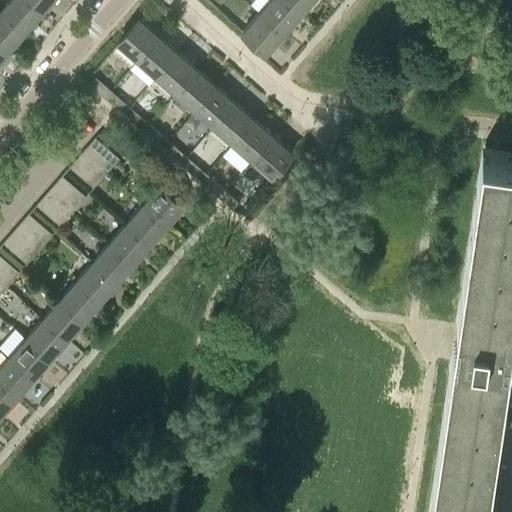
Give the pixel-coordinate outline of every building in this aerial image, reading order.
[(29,0),(8,0),(1,9),(25,30),(42,11),(29,0)] [(29,0),(42,11),(51,0),(29,0)] [(285,0),(267,0),(259,10),(283,32),(300,13),(285,0)] [(285,0),(300,13),(311,0),(285,0)] [(1,9),(0,9),(0,41),(9,49),(25,30),(1,9)] [(242,30),(241,30),(266,51),(283,32),(259,10),(242,30)] [(137,59),(158,34),(138,17),(117,41),(137,59)] [(177,51),(158,34),(137,59),(156,75),(177,51)] [(0,41),(0,58),(9,49),(0,41)] [(196,68),(177,51),(156,75),(175,92),(196,68)] [(215,84),(196,68),(175,92),(194,109),(215,84)] [(95,76),(89,83),(89,84),(104,96),(110,89),(95,76)] [(234,101),(215,84),(194,109),(213,125),(234,101)] [(110,89),(104,96),(119,109),(125,102),(110,89)] [(254,118),(234,101),(213,125),(232,142),(254,118)] [(127,117),(142,129),(148,123),(134,109),(127,117)] [(273,134),(254,118),(232,142),(251,159),(273,134)] [(148,123),(142,129),(157,142),(163,135),(148,123)] [(273,134),(251,159),(271,176),(292,152),(273,134)] [(111,151),(95,136),(86,146),(103,161),(111,151)] [(166,150),(180,163),(186,156),(172,143),(166,150)] [(103,161),(86,146),(78,156),(94,170),(99,166),(103,161)] [(456,360),(433,511),(484,511),(503,388),(504,382),(509,348),(511,348),(511,326),(511,324),(511,150),(501,149),(497,149),(488,147),(461,326),(456,360)] [(111,151),(103,161),(99,166),(106,172),(119,157),(111,151)] [(94,170),(78,156),(69,165),(86,180),(94,170)] [(180,163),(195,176),(201,169),(186,156),(180,163)] [(99,166),(94,170),(86,180),(93,187),(106,172),(99,166)] [(70,198),(78,189),(62,174),(53,184),(70,198)] [(203,183),(218,196),(224,189),(210,176),(203,183)] [(70,198),(53,184),(45,194),(61,208),(65,204),(70,198)] [(142,204),(166,225),(183,205),(159,184),(142,204)] [(65,204),(73,210),(86,196),(78,189),(70,198),(65,204)] [(224,189),(218,196),(233,209),(239,202),(224,189)] [(45,194),(36,203),(53,218),(61,208),(45,194)] [(65,204),(61,208),(53,218),(60,225),(73,210),(65,204)] [(125,223),(150,244),(166,225),(142,204),(125,223)] [(36,237),(45,227),(28,212),(20,222),(36,237)] [(36,237),(20,222),(11,232),(28,247),(32,242),(36,237)] [(108,242),(133,263),(150,244),(125,223),(108,242)] [(32,242),(39,248),(53,233),(45,227),(36,237),(32,242)] [(11,232),(3,242),(19,256),(28,247),(11,232)] [(32,242),(28,247),(19,256),(26,263),(39,248),(32,242)] [(133,263),(108,242),(92,261),(116,282),(133,263)] [(0,273),(2,276),(12,265),(0,254),(0,273)] [(75,280),(100,301),(116,282),(92,261),(75,280)] [(2,276),(0,278),(0,281),(6,287),(19,271),(12,265),(2,276)] [(100,301),(75,280),(59,299),(83,320),(100,301)] [(83,320),(59,299),(42,318),(66,339),(83,320)] [(66,339),(42,318),(25,336),(50,358),(66,339)] [(50,358),(25,336),(9,355),(33,377),(50,358)] [(33,377),(9,355),(0,365),(0,381),(17,396),(33,377)] [(0,414),(17,396),(0,381),(0,414)]
